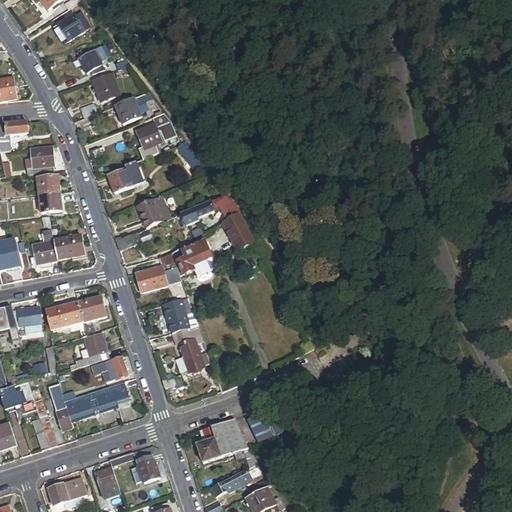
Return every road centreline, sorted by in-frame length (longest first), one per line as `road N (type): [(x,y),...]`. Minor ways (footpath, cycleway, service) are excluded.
road 1 (residential): [(114,272),(54,107)]
road 2 (residential): [(166,428),(114,272)]
road 3 (residential): [(166,428),(317,364)]
road 4 (residential): [(24,474),(166,428)]
